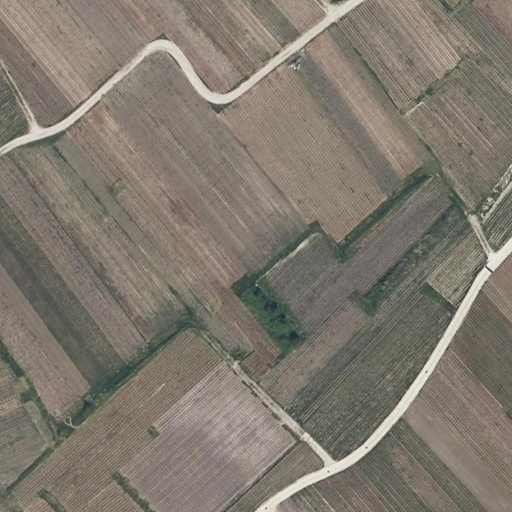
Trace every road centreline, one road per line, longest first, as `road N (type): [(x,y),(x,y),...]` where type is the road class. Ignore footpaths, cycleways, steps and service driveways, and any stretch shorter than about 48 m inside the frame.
road 1 (track): [(0,153),(56,128),(153,46),(172,48),(216,98),(235,94),(334,17)]
road 2 (track): [(270,511),(371,446),(499,258)]
